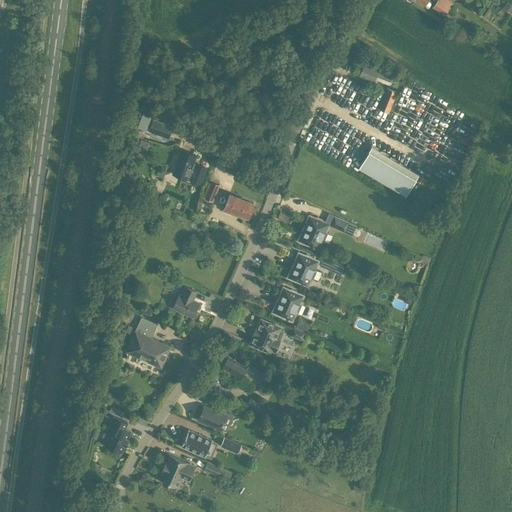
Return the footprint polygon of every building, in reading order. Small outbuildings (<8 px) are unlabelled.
[(448,0),(436,0),(432,7),(444,15),(452,3),(448,0)] [(393,74),(365,62),(360,75),(373,80),(375,76),(390,82),(393,74)] [(398,91),(387,87),(379,108),(389,113),(398,91)] [(146,131),(151,116),(143,113),(137,127),(146,131)] [(172,126),(153,118),(149,131),(168,138),(172,126)] [(418,174),(371,146),(358,167),(405,196),(418,174)] [(196,154),(181,149),(172,173),(200,183),(206,167),(194,162),(196,154)] [(219,184),(211,181),(211,182),(208,182),(203,195),(206,196),(205,198),(212,201),(219,184)] [(253,202),(229,193),(223,211),(236,215),(237,212),(248,216),(253,202)] [(324,232),(328,225),(344,232),(349,221),(329,212),(324,222),(309,216),(299,240),(302,241),(301,242),(309,246),(310,244),(317,248),(321,240),(323,241),(327,233),(324,232)] [(317,261),(299,253),(289,276),(291,278),(290,279),(299,283),(300,281),(307,284),(310,277),(313,277),(316,270),(314,269),(317,261)] [(323,258),(320,265),(335,271),(338,264),(323,258)] [(196,291),(185,286),(181,295),(179,294),(173,308),(192,317),(198,303),(191,299),(192,297),(193,298),(196,291)] [(302,295),(284,287),(273,311),(276,312),(275,314),(284,318),(284,316),(292,319),(295,311),(297,312),(301,304),(299,303),(302,295)] [(157,324),(144,318),(138,333),(135,331),(126,352),(161,368),(170,347),(151,338),(157,324)] [(280,327),(261,319),(258,327),(256,326),(252,335),(254,335),(251,343),(269,351),(270,349),(275,351),(280,339),(275,337),(280,327)] [(305,332),(294,327),(290,335),(302,340),(305,332)] [(241,377),(245,370),(262,380),(267,370),(249,361),(247,366),(228,356),(222,368),(241,377)] [(250,397),(244,409),(262,418),(268,406),(250,397)] [(213,400),(214,400),(209,411),(204,408),(199,419),(221,429),(223,423),(224,424),(225,421),(224,421),(226,416),(232,418),(236,410),(214,400),(213,400)] [(124,412),(111,406),(109,411),(122,417),(124,412)] [(111,431),(105,445),(121,452),(125,445),(128,439),(127,438),(131,431),(125,428),(128,422),(114,416),(108,429),(111,431)] [(277,426),(260,419),(257,425),(273,432),(277,426)] [(217,443),(211,440),(212,439),(188,429),(181,446),(205,456),(205,455),(211,457),(217,443)] [(241,445),(224,437),(220,446),(238,454),(241,445)] [(194,466),(187,463),(187,462),(171,455),(167,462),(165,462),(162,470),(164,471),(160,478),(178,486),(182,479),(180,478),(183,472),(190,475),(194,466)] [(204,469),(217,474),(220,467),(207,461),(204,469)]
